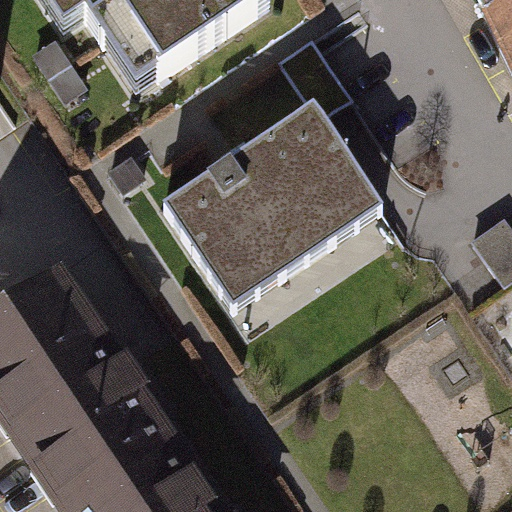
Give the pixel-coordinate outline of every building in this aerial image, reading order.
[(267,0),(62,0),(136,111),(279,17),(267,0)] [(511,0),(481,0),(511,61),(511,0)] [(316,119),(167,217),(239,325),(388,227),(316,119)] [(0,452),(39,511),(162,431),(72,295),(0,342),(0,452)] [(39,511),(214,511),(162,431),(39,511)]
